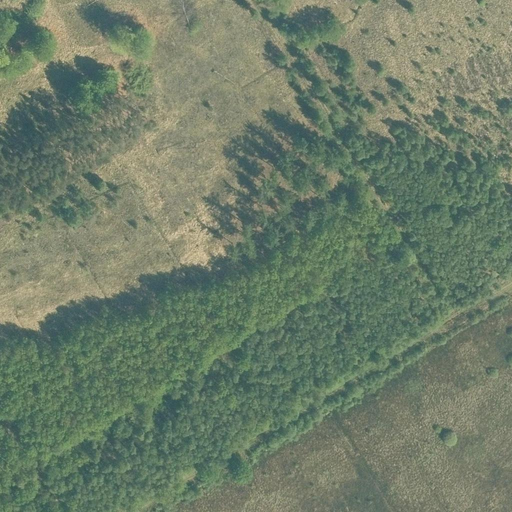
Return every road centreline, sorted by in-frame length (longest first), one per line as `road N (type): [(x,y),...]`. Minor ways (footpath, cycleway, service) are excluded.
road 1 (track): [(126,511),(511,281)]
road 2 (track): [(452,314),(259,0)]
road 3 (track): [(0,405),(63,511)]
